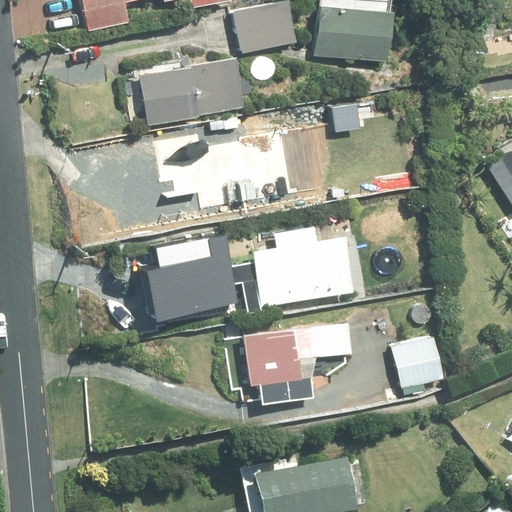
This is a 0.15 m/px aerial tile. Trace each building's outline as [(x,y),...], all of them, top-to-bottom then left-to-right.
[(77,0),(84,22),(122,12),(118,0),(77,0)] [(280,0),(233,0),(227,2),(236,47),(290,30),(280,0)] [(310,0),(309,52),(380,54),(382,0),(310,0)] [(229,49),(132,67),(141,118),(191,109),(191,110),(238,101),(229,49)] [(193,150),(222,145),(218,117),(138,131),(148,195),(140,196),(145,222),(248,205),(242,169),(198,177),(193,150)] [(511,136),(479,157),(511,210),(511,209),(511,136)] [(220,222),(160,233),(165,258),(174,256),(183,304),(206,303),(234,297),(230,277),(236,276),(242,306),(256,304),(255,299),(345,282),(334,225),(308,230),(306,219),(268,227),(270,237),(244,242),(246,256),(227,259),(220,222)] [(304,293),(289,296),(291,307),(306,305),(304,293)] [(286,297),(272,299),(273,311),(287,309),(286,297)] [(340,315),(237,327),(243,378),(253,377),(255,397),(307,391),(305,370),(310,349),(344,345),(340,315)] [(427,330),(387,341),(398,382),(438,371),(427,330)] [(283,457),(235,466),(243,511),(320,511),(351,506),(341,455),(284,466),(283,457)]
